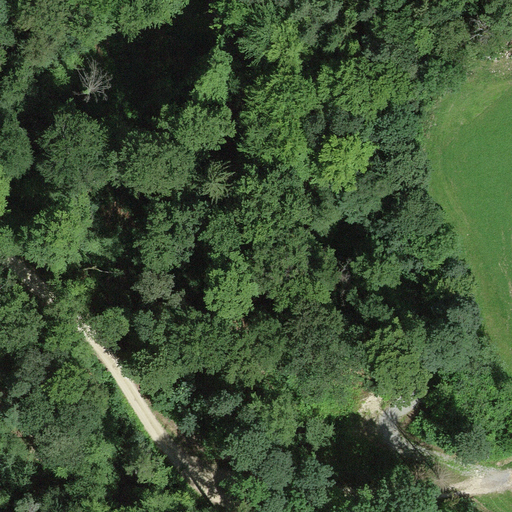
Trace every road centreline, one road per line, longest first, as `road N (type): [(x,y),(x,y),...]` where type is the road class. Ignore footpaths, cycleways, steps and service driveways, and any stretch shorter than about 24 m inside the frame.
road 1 (track): [(84,0),(130,110),(233,296),(281,403),(498,482)]
road 2 (track): [(0,253),(68,315),(187,467),(249,511)]
road 3 (track): [(187,467),(342,496),(463,496),(511,475)]
